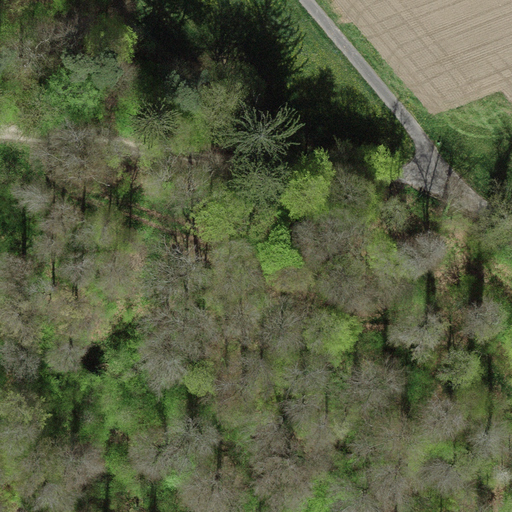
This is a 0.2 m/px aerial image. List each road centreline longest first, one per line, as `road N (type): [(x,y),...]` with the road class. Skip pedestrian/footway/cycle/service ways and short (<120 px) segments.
road 1 (track): [(0,128),(448,178)]
road 2 (track): [(307,0),(448,178)]
